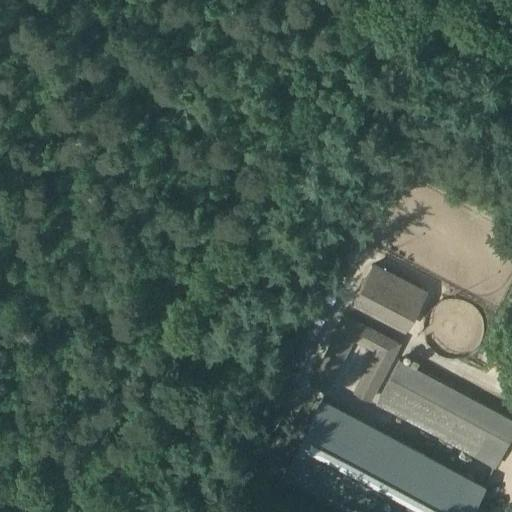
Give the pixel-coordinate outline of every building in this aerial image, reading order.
[(355,300),(409,327),(429,288),(374,260),(355,300)] [(322,305),(318,313),(328,318),(332,309),(322,305)] [(355,339),(375,350),(353,391),(371,400),(402,342),(346,312),(310,382),(328,391),(355,339)] [(322,325),(314,321),(312,320),(294,356),(304,361),(322,325)] [(511,416),(402,357),(382,395),(500,458),(511,433),(511,416)] [(297,446),(276,436),(264,460),(360,511),(470,511),(487,482),(325,395),(297,446)]
